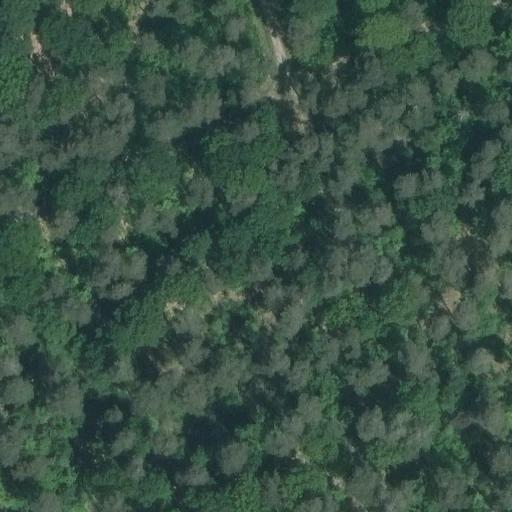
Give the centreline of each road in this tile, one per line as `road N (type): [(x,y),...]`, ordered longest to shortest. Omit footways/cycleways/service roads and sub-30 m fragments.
road 1 (track): [(492,0),(0,224)]
road 2 (track): [(247,0),(416,511)]
